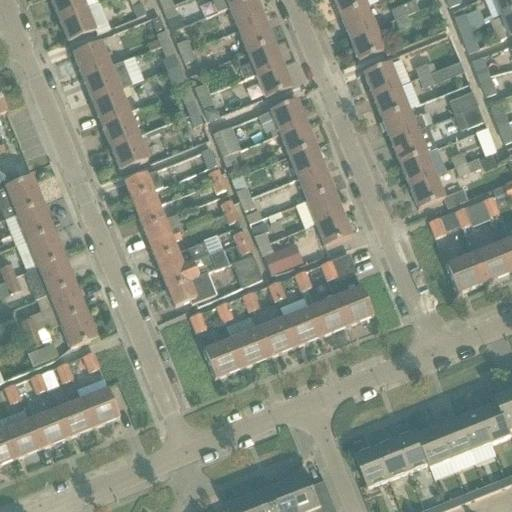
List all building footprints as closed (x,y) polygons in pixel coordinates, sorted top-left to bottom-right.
[(86,11),(81,0),(49,0),(59,23),(86,12),(86,11)] [(156,0),(162,14),(174,9),(169,0),(156,0)] [(228,13),(254,2),(253,0),(211,0),(218,17),(228,13)] [(366,10),(361,0),(331,0),(340,20),(366,10)] [(460,6),(457,0),(443,0),(448,11),(460,6)] [(511,15),(511,0),(491,0),(500,20),(511,15)] [(263,24),(254,2),(228,13),(237,35),(263,24)] [(391,13),(395,25),(407,20),(419,15),(414,4),(391,13)] [(99,6),(86,11),(86,12),(59,23),(68,46),(95,35),(96,39),(110,33),(99,6)] [(145,19),(140,7),(132,10),(137,22),(145,19)] [(178,18),(174,9),(162,14),(166,23),(178,18)] [(375,32),(366,10),(340,20),(349,43),(375,32)] [(511,40),(511,15),(500,20),(508,42),(511,41),(511,40)] [(453,22),(459,36),(470,32),(465,18),(453,22)] [(410,29),(407,20),(395,25),(399,33),(410,29)] [(273,47),(263,24),(237,35),(246,57),(273,47)] [(384,55),(375,32),(349,43),(358,65),(384,55)] [(479,53),(470,32),(459,36),(467,58),(479,53)] [(170,46),(166,34),(155,38),(158,44),(148,48),(150,54),(160,50),(170,46)] [(176,48),(180,58),(191,53),(187,43),(176,48)] [(73,58),(82,81),(110,70),(101,46),(73,58)] [(175,58),(170,46),(160,50),(164,62),(175,58)] [(282,69),(273,47),(246,57),(250,67),(238,72),(243,84),(248,82),(248,83),(255,79),(282,69)] [(195,64),(191,53),(180,58),(184,68),(195,64)] [(178,69),(175,58),(164,62),(161,64),(165,75),(169,73),(178,69)] [(471,66),(478,85),(489,80),(482,61),(471,66)] [(123,66),(111,70),(110,70),(82,81),(92,104),(120,93),(120,94),(132,89),(123,66)] [(430,78),(418,83),(423,93),(434,88),(463,76),(459,66),(430,78)] [(364,78),(373,101),(398,91),(389,68),(364,78)] [(414,73),(418,83),(430,78),(426,68),(414,73)] [(184,81),(178,69),(169,73),(165,75),(170,87),(174,86),(174,85),(184,81)] [(291,91),(282,69),(255,79),(264,102),(267,101),(291,91)] [(496,97),(493,89),(489,80),(478,85),(485,101),(496,97)] [(174,86),(178,96),(188,91),(184,81),(174,85),(174,86)] [(194,92),(198,101),(209,97),(205,88),(194,92)] [(198,114),(188,91),(178,96),(188,119),(198,114)] [(407,113),(398,91),(373,101),(382,123),(407,113)] [(132,103),(125,106),(120,94),(120,93),(92,104),(101,127),(129,116),(136,113),(132,103)] [(477,111),(471,96),(448,105),(454,120),(477,111)] [(212,106),(209,97),(198,101),(201,110),(212,106)] [(296,104),(270,115),(276,131),(269,134),(271,141),(279,138),(305,127),(296,104)] [(489,113),(496,130),(507,126),(500,108),(489,113)] [(483,126),(477,111),(454,120),(460,135),(483,126)] [(421,119),(411,123),(407,113),(382,123),(390,146),(416,135),(426,132),(421,119)] [(203,126),(198,114),(188,119),(192,130),(203,126)] [(138,139),(129,116),(101,127),(111,150),(138,139)] [(511,144),(511,137),(507,126),(496,130),(504,148),(511,144)] [(314,150),(305,127),(279,138),(288,160),(314,150)] [(231,131),(212,138),(221,161),(232,157),(240,154),(231,131)] [(478,135),(487,159),(498,155),(489,131),(478,135)] [(425,158),(416,135),(390,146),(399,168),(425,158)] [(148,162),(138,139),(111,150),(120,173),(148,162)] [(323,172),(314,150),(288,160),(297,183),(323,172)] [(210,153),(200,158),(205,172),(216,167),(210,153)] [(236,168),(232,157),(221,161),(225,172),(236,168)] [(450,161),(454,172),(466,167),(462,157),(450,161)] [(434,180),(425,158),(399,168),(408,190),(434,180)] [(479,164),(484,176),(496,171),(491,159),(479,164)] [(477,163),(466,167),(454,172),(458,182),(481,173),(477,163)] [(333,195),(323,172),(297,183),(307,206),(333,195)] [(162,189),(156,174),(124,187),(130,202),(152,194),(162,189)] [(208,178),(211,187),(223,183),(219,174),(208,178)] [(443,203),(434,180),(408,190),(417,213),(443,203)] [(0,193),(0,214),(4,223),(14,219),(42,208),(31,181),(0,193)] [(226,193),(223,183),(211,187),(215,197),(226,193)] [(508,196),(505,189),(493,193),(495,200),(508,196)] [(239,207),(251,202),(246,191),(235,196),(239,207)] [(158,209),(152,194),(130,202),(137,218),(158,209)] [(342,218),(333,195),(307,206),(316,228),(342,218)] [(466,208),(462,197),(441,205),(445,216),(466,208)] [(255,212),(251,202),(239,207),(243,217),(255,212)] [(492,202),(481,206),(487,222),(498,218),(492,202)] [(219,209),(224,219),(235,214),(231,204),(219,209)] [(53,235),(42,208),(14,219),(25,246),(53,235)] [(165,225),(158,209),(137,218),(143,233),(165,225)] [(455,216),(461,232),(471,228),(465,212),(455,216)] [(239,224),(235,214),(224,219),(228,229),(239,224)] [(245,220),(248,228),(261,222),(258,214),(245,220)] [(455,216),(439,222),(444,238),(461,232),(455,216)] [(351,241),(342,218),(316,228),(325,251),(351,241)] [(438,223),(428,227),(428,228),(434,243),(445,238),(438,223)] [(149,249),(179,237),(178,233),(169,236),(165,225),(143,233),(149,249)] [(265,237),(267,236),(264,227),(250,233),(257,251),(269,247),(265,237)] [(63,262),(53,235),(25,246),(36,272),(36,273),(63,262)] [(231,239),(236,250),(248,245),(244,235),(231,239)] [(181,242),(179,237),(149,249),(155,265),(177,256),(173,246),(181,242)] [(511,274),(511,243),(497,249),(508,276),(511,274)] [(253,261),(252,259),(251,260),(250,255),(252,255),(248,245),(236,250),(240,260),(241,259),(244,265),(253,261)] [(210,261),(210,260),(204,246),(177,257),(177,256),(155,265),(162,280),(210,261)] [(261,261),(273,257),(269,247),(257,251),(261,261)] [(508,276),(497,249),(471,259),(482,287),(508,276)] [(281,254),(263,261),(270,280),(288,273),(281,254)] [(168,296),(208,280),(207,279),(225,272),(219,256),(210,260),(210,261),(162,280),(168,296)] [(348,259),(320,270),(326,285),(354,273),(348,259)] [(482,287),(471,259),(445,270),(455,297),(482,287)] [(262,284),(253,261),(232,270),(241,292),(262,284)] [(74,289),(63,262),(36,273),(36,272),(25,277),(36,304),(74,289)] [(0,271),(0,274),(4,286),(15,281),(10,268),(0,271)] [(305,275),(293,279),(300,296),(311,291),(305,275)] [(216,299),(208,280),(168,296),(174,311),(190,305),(191,309),(216,299)] [(20,294),(15,281),(4,286),(9,299),(20,294)] [(267,290),(274,306),(285,302),(279,285),(267,290)] [(85,316),(74,289),(36,304),(41,315),(28,320),(29,322),(20,325),(25,340),(46,332),(85,316)] [(361,292),(334,302),(346,331),(372,321),(361,292)] [(241,300),(248,317),(260,312),(253,295),(241,300)] [(346,331),(334,302),(308,313),(319,342),(346,331)] [(215,310),(218,318),(222,327),(233,322),(226,305),(215,310)] [(319,342),(308,313),(281,324),(293,353),(319,342)] [(96,343),(85,316),(58,327),(69,354),(96,343)] [(199,316),(189,321),(195,336),(196,338),(206,334),(202,325),(199,316)] [(293,353),(281,324),(255,334),(266,363),(293,353)] [(47,333),(46,332),(25,340),(30,352),(42,347),(42,349),(52,345),(47,333)] [(266,363),(255,334),(228,345),(240,374),(266,363)] [(240,374),(228,345),(202,355),(213,385),(240,374)] [(99,373),(92,356),(81,361),(88,378),(99,373)] [(55,371),(62,388),(74,383),(67,367),(55,371)] [(29,382),(36,398),(47,393),(41,377),(29,382)] [(19,404),(13,388),(3,393),(9,409),(19,404)] [(107,393),(80,404),(92,433),(118,423),(107,393)] [(511,434),(511,397),(497,403),(511,440),(510,436),(511,434)] [(511,440),(497,403),(496,404),(497,408),(478,416),(492,449),(511,440)] [(92,433),(80,404),(54,414),(66,444),(92,433)] [(66,444),(54,414),(28,425),(40,454),(66,444)] [(478,416),(458,424),(471,457),(492,449),(478,416)] [(471,457),(458,424),(438,432),(451,465),(471,457)] [(40,454),(28,425),(2,435),(13,464),(40,454)] [(451,465),(438,432),(419,440),(418,440),(429,468),(428,469),(430,473),(451,465)] [(0,469),(13,464),(2,435),(0,435),(0,469)] [(418,440),(419,440),(417,435),(396,444),(409,476),(428,469),(429,468),(418,440)] [(409,476),(396,444),(376,452),(389,485),(409,476)] [(389,485),(376,452),(355,460),(368,493),(389,485)] [(290,474),(283,476),(297,511),(335,511),(325,485),(313,490),(308,479),(295,484),(290,474)] [(281,490),(268,495),(274,511),(297,511),(283,476),(277,479),(281,490)] [(488,499),(508,490),(505,483),(485,491),(488,499)] [(274,511),(268,495),(255,501),(250,490),(243,492),(251,511),(274,511)] [(468,507),(488,499),(485,491),(465,499),(468,507)] [(251,511),(243,492),(237,495),(241,506),(227,511),(251,511)] [(446,511),(454,511),(468,507),(465,499),(445,507),(446,511)]
